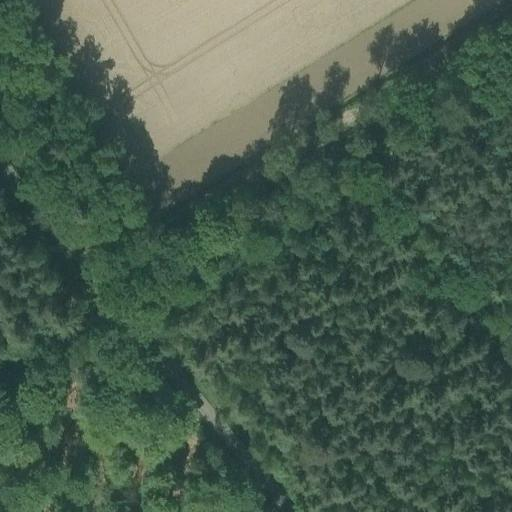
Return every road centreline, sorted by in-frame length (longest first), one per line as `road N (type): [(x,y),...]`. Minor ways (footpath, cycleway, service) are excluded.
road 1 (unclassified): [(298,511),(0,181)]
road 2 (track): [(108,298),(0,371)]
